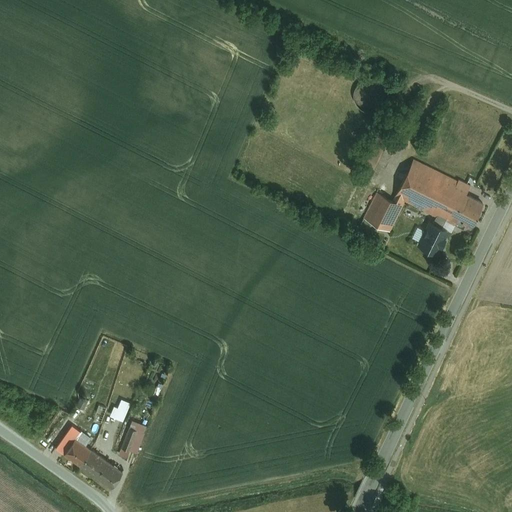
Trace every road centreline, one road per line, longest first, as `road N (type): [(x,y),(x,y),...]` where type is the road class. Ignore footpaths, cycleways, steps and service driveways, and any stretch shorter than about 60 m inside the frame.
road 1 (tertiary): [(358,511),(511,192)]
road 2 (unclassified): [(109,511),(0,427)]
